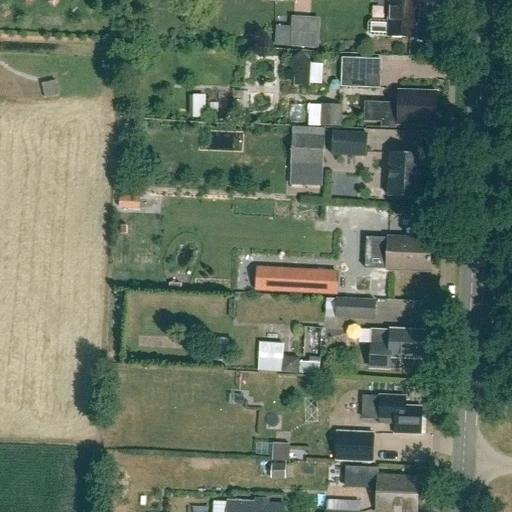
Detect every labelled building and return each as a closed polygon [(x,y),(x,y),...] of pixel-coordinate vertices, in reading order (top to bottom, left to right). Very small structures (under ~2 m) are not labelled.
[(369,33),(372,36),(415,38),(416,23),(418,23),(419,0),(389,0),(388,21),(373,20),(369,23),(369,33)] [(291,47),(318,48),(318,34),(292,33),(291,47)] [(309,65),(300,53),(287,64),(294,74),(294,85),(309,86),(310,64),(309,65)] [(380,72),(380,60),(341,58),(341,70),(380,72)] [(435,127),(437,93),(399,92),(399,104),(365,103),(364,123),(381,124),(381,129),(399,129),(399,126),(435,127)] [(204,116),(205,94),(193,94),(192,116),(204,116)] [(322,127),(338,127),(339,106),(323,106),(322,127)] [(366,158),(367,134),(332,132),(331,156),(366,158)] [(323,165),(324,138),(293,137),(292,164),(323,165)] [(420,197),(421,154),(390,153),(388,196),(420,197)] [(139,198),(121,197),(120,208),(138,209),(139,198)] [(367,237),(365,268),(387,269),(429,271),(431,239),(389,238),(367,237)] [(257,290),(272,291),(336,294),(338,274),(273,271),(258,270),(257,290)] [(392,325),(423,326),(424,300),(392,299),(392,325)] [(376,322),(377,302),(336,300),(335,321),(376,322)] [(425,359),(426,333),(375,330),(372,332),(371,368),(400,370),(400,358),(425,359)] [(282,373),(283,355),(259,354),(258,371),(282,373)] [(299,359),(290,358),(283,364),(283,372),(298,373),(299,359)] [(319,364),(300,363),(300,374),(319,375),(319,364)] [(421,435),(422,408),(405,408),(406,398),(364,396),(363,415),(367,419),(379,419),(379,425),(395,425),(395,434),(421,435)] [(373,463),(374,434),(336,432),(335,462),(373,463)] [(256,457),(271,457),(271,443),(256,442),(256,457)] [(273,444),(272,461),(288,462),(289,445),(273,444)] [(285,466),(272,465),(272,478),(285,479),(285,466)] [(347,467),(346,487),(377,489),(376,510),(391,510),(391,511),(418,511),(419,488),(419,479),(403,478),(379,477),(379,469),(347,467)] [(239,504),(239,511),(284,511),(285,506),(269,505),(269,501),(254,501),(254,505),(239,504)] [(225,511),(239,511),(239,504),(226,503),(225,511)]
